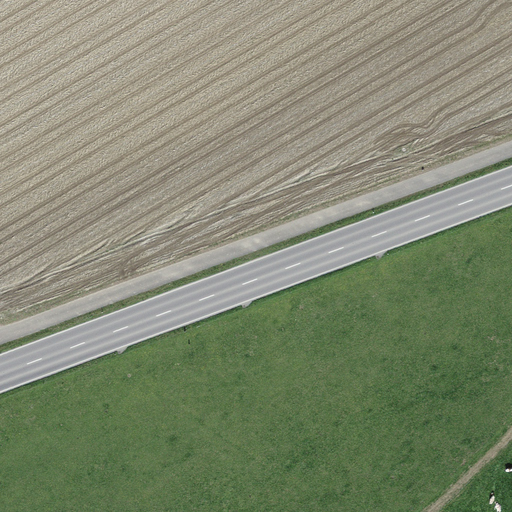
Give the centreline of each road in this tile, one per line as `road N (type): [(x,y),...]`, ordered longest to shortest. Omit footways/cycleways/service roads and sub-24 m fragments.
road 1 (primary): [(511,185),(0,373)]
road 2 (track): [(511,145),(0,332)]
